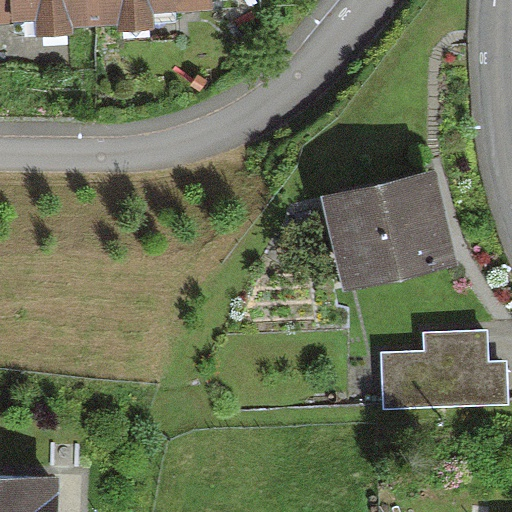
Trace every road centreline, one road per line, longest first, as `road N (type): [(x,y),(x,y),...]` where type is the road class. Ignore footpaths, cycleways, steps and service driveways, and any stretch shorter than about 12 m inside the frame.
road 1 (residential): [(361,0),(276,91),(199,137),(108,154),(0,153)]
road 2 (residential): [(496,0),(498,149),(511,198)]
